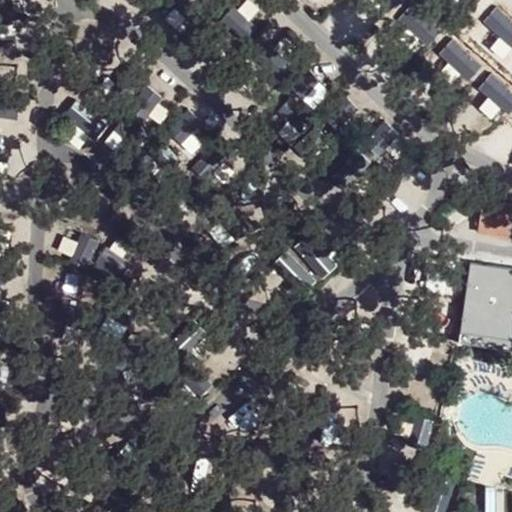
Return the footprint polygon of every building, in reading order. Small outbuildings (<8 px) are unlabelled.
[(137,77),(148,62),(128,47),(99,85),(141,116),(158,93),(137,77)] [(247,60),(228,72),(242,94),(261,82),(247,60)] [(363,141),(387,160),(404,139),(379,120),(363,141)] [(511,212),(484,210),(482,230),(511,232),(511,212)] [(511,269),(470,264),(461,332),(511,338),(511,269)] [(0,511),(14,511),(14,496),(0,495),(0,511)]
